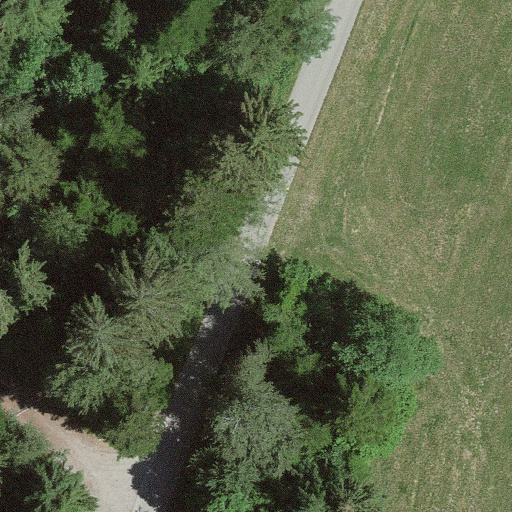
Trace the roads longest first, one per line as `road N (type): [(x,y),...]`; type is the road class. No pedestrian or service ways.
road 1 (unclassified): [(155,511),(348,0)]
road 2 (track): [(0,340),(162,483)]
